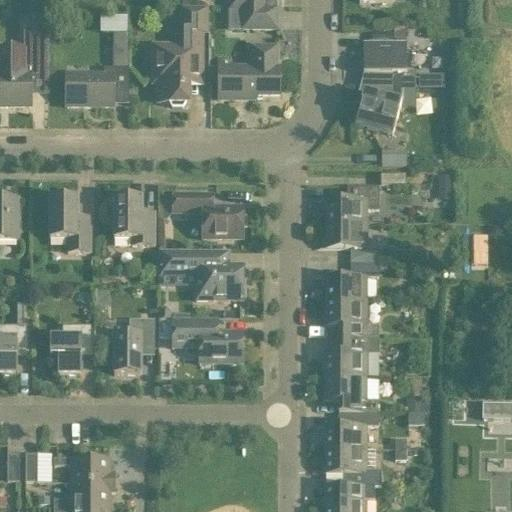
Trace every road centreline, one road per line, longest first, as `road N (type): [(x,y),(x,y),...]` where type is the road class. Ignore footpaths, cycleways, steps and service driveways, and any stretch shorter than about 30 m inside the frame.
road 1 (residential): [(0,419),(291,422)]
road 2 (residential): [(286,147),(0,148)]
road 3 (residential): [(291,422),(286,147)]
road 4 (residential): [(286,147),(331,86),(329,0)]
